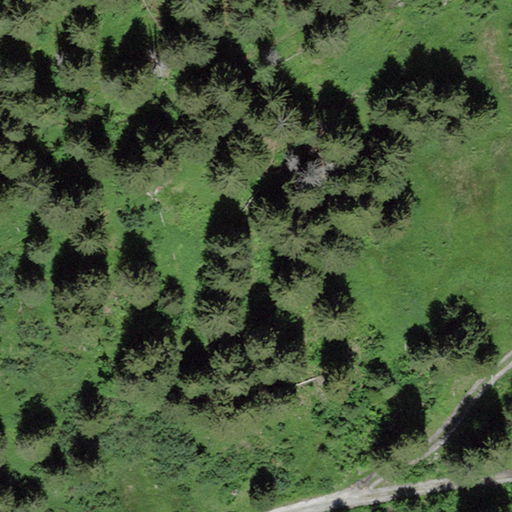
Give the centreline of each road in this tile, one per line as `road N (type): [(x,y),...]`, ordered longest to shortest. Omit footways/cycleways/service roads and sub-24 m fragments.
road 1 (track): [(511,360),(430,446),(337,498)]
road 2 (track): [(511,473),(337,498)]
